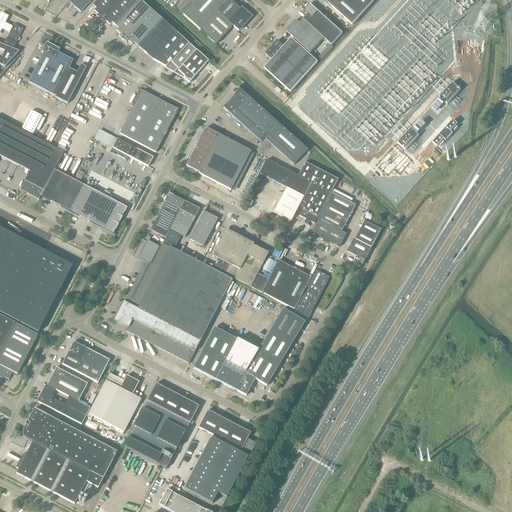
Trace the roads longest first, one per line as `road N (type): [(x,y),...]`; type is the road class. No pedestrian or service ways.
road 1 (unclassified): [(85,330),(262,419),(346,286),(345,268),(165,173)]
road 2 (motorway): [(297,511),(447,260)]
road 3 (motorway): [(422,269),(279,511)]
road 4 (unclassified): [(199,102),(1,0)]
road 5 (motorway): [(511,84),(497,131),(422,269)]
road 6 (track): [(489,511),(391,464),(362,511)]
road 7 (motorway): [(511,134),(422,269)]
